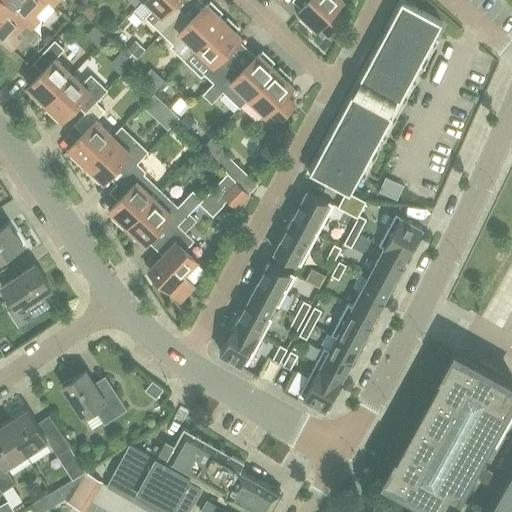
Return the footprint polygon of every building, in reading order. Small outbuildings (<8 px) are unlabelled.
[(3,0),(0,0),(0,36),(12,48),(20,40),(15,33),(25,22),(31,28),(32,27),(3,0)] [(35,12),(46,0),(3,0),(32,27),(40,19),(35,12)] [(161,32),(179,13),(171,5),(175,0),(146,0),(154,7),(145,16),(161,32)] [(308,0),(298,11),(303,16),(300,18),(312,29),(314,27),(316,28),(319,25),(328,35),(344,18),(334,9),(342,0),(308,0)] [(401,0),(310,170),(350,192),(392,114),(389,112),(390,109),(397,113),(400,107),(402,103),(395,100),(397,97),(400,99),(442,21),(419,8),(403,0),(401,0)] [(193,51),(196,48),(224,19),(220,15),(222,12),(211,1),(208,4),(207,2),(188,22),(179,13),(161,32),(175,45),(172,48),(185,60),(193,51)] [(214,82),(232,63),(223,55),(241,35),(236,31),(239,28),(228,17),(225,20),(224,19),(196,48),(193,51),(210,68),(205,73),(214,82)] [(45,42),(53,34),(48,30),(45,30),(40,36),(45,42)] [(45,102),(73,73),(55,57),(64,48),(55,39),(37,58),(46,67),(27,86),(32,91),(30,93),(41,104),(44,101),(45,102)] [(141,53),(145,48),(135,40),(127,49),(124,52),(135,60),(141,53)] [(240,71),(232,63),(214,82),(240,107),(249,98),(248,97),(276,68),(272,64),(274,62),(263,51),(260,53),(259,52),(240,71)] [(248,97),(249,98),(266,114),(268,111),(279,121),(290,111),(279,100),(293,85),(288,80),(291,78),(280,67),(277,69),(276,68),(248,97)] [(89,108),(96,101),(107,89),(91,73),(82,82),(73,73),(45,102),(49,107),(47,109),(58,120),(60,117),(62,119),(81,99),(89,108)] [(180,96),(171,105),(180,114),(189,105),(180,96)] [(86,164),(113,135),(96,119),(105,109),(96,101),(89,108),(78,119),(87,128),(68,147),(73,152),(71,155),(82,166),(85,163),(86,164)] [(195,120),(187,112),(182,116),(181,117),(177,121),(179,124),(185,130),(195,120)] [(122,126),(113,135),(86,164),(90,168),(88,171),(99,181),(101,179),(103,180),(121,161),(130,169),(137,162),(148,151),(122,126)] [(235,179),(244,170),(225,152),(217,161),(228,172),(235,179)] [(127,225),(161,189),(144,173),(146,171),(137,162),(130,169),(113,187),(122,195),(109,209),(114,214),(112,216),(123,227),(126,224),(127,225)] [(220,199),(224,194),(236,206),(249,192),(235,179),(228,172),(199,201),(213,214),(224,203),(220,199)] [(171,231),(178,224),(189,212),(180,203),(178,206),(161,189),(127,225),(131,230),(129,232),(140,243),(142,240),(144,242),(162,223),(171,231)] [(307,189),(291,220),(317,234),(334,203),(307,189)] [(346,190),(337,205),(357,216),(365,200),(355,195),(346,190)] [(406,257),(422,227),(395,212),(379,244),(383,246),(384,245),(406,257)] [(359,214),(352,228),(359,232),(366,218),(359,214)] [(301,265),(317,234),(291,220),(274,251),(301,265)] [(0,258),(23,244),(8,222),(0,227),(0,258)] [(171,231),(159,243),(168,251),(150,270),(155,275),(153,278),(164,288),(166,286),(179,298),(193,284),(182,273),(196,258),(185,249),(194,239),(178,224),(171,231)] [(351,246),(359,232),(352,228),(344,242),(351,246)] [(341,247),(334,243),(326,258),(334,261),(341,247)] [(384,245),(383,246),(368,275),(390,287),(406,257),(384,245)] [(511,249),(474,316),(497,329),(511,303),(511,249)] [(253,291),(279,305),(296,275),(269,260),(253,291)] [(339,260),(331,275),(339,278),(346,264),(339,260)] [(44,293),(52,288),(35,263),(2,284),(15,305),(23,300),(34,317),(52,305),(44,293)] [(374,317),(390,287),(368,275),(352,305),(352,306),(374,317)] [(236,321),(263,335),(272,318),(267,316),(274,303),(279,306),(279,305),(253,291),(236,321)] [(304,300),(296,314),(303,318),(311,304),(304,300)] [(357,348),(374,317),(352,306),(352,305),(347,302),(331,333),(336,336),(357,348)] [(314,306),(307,320),(314,324),(322,310),(314,306)] [(296,314),(288,328),(296,332),(303,318),(296,314)] [(306,338),(314,324),(307,320),(299,334),(306,338)] [(254,352),(263,335),(236,321),(220,352),(241,363),(249,350),(254,352)] [(336,336),(329,349),(324,346),(315,363),(341,378),(357,348),(336,336)] [(287,348),(280,344),(272,359),(279,362),(287,348)] [(298,354),(291,350),(283,364),(290,368),(298,354)] [(397,458),(386,477),(448,511),(449,508),(455,511),(456,511),(468,491),(461,487),(511,394),(511,381),(456,351),(444,372),(446,373),(445,375),(399,458),(397,458)] [(315,363),(298,394),(325,408),(341,378),(315,363)] [(86,369),(63,384),(84,414),(95,407),(105,423),(128,408),(112,384),(100,392),(86,369)] [(155,383),(152,381),(148,386),(145,390),(149,393),(156,398),(163,389),(155,383)] [(6,421),(27,453),(48,440),(58,455),(72,446),(56,423),(43,431),(27,407),(6,421)] [(6,467),(27,453),(6,421),(0,425),(0,459),(0,460),(0,459),(0,487),(3,492),(17,483),(6,467)] [(191,477),(253,511),(269,511),(281,491),(240,468),(244,461),(184,427),(165,462),(191,476),(191,477)] [(191,476),(165,462),(130,443),(108,484),(112,487),(156,511),(165,511),(168,507),(172,510),(176,503),(189,510),(201,488),(188,481),(191,477),(191,476)] [(486,466),(479,478),(487,483),(494,471),(486,466)] [(86,471),(58,488),(64,499),(66,500),(86,471)] [(98,479),(86,471),(66,500),(81,508),(98,479)] [(511,511),(511,472),(489,511),(511,511)] [(58,488),(32,503),(38,511),(41,511),(64,499),(58,488)] [(431,511),(397,492),(391,503),(381,497),(375,508),(371,506),(367,511),(431,511)] [(201,511),(228,511),(207,500),(201,511)]
